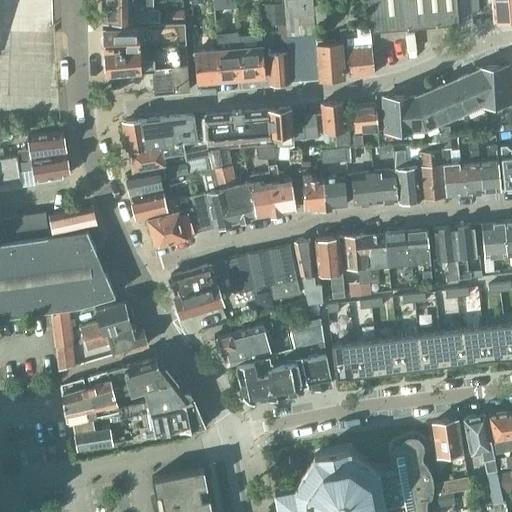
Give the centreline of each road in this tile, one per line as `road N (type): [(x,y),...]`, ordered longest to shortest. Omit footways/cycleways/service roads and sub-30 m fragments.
road 1 (residential): [(511,38),(363,88),(81,109)]
road 2 (residential): [(511,206),(318,217),(134,271)]
road 3 (residential): [(511,388),(227,431)]
road 4 (residential): [(229,444),(5,485)]
road 5 (residential): [(134,271),(100,189),(81,109)]
